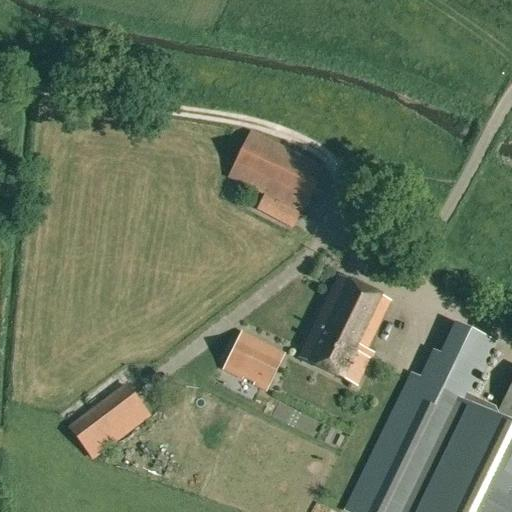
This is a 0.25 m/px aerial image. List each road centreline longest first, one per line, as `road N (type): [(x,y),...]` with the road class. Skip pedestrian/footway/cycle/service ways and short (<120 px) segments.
road 1 (unclassified): [(511,340),(412,281),(511,102)]
road 2 (track): [(0,90),(254,124)]
